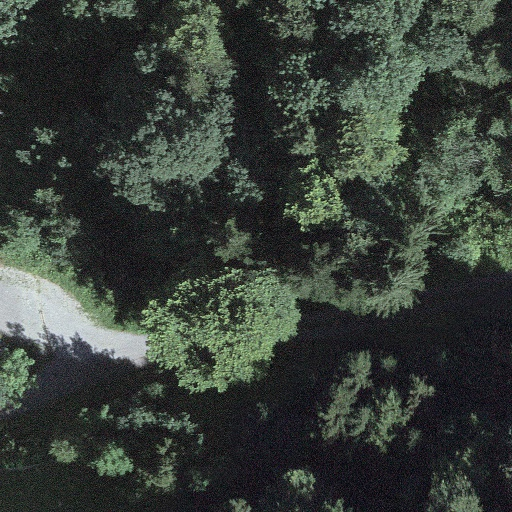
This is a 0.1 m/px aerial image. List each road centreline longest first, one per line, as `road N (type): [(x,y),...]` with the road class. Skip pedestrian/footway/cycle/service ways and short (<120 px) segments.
road 1 (track): [(0,312),(115,350),(198,344),(511,278)]
road 2 (track): [(115,350),(39,420),(0,424)]
